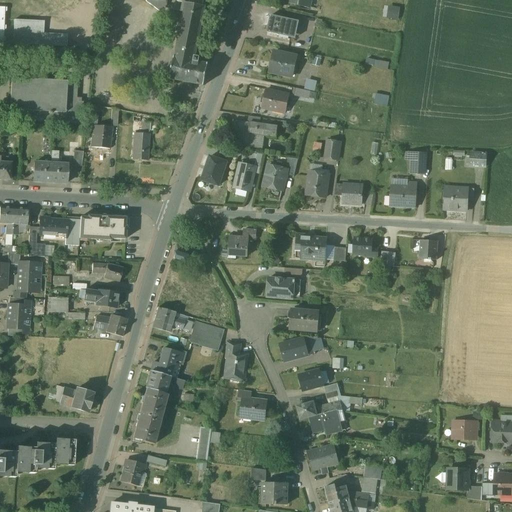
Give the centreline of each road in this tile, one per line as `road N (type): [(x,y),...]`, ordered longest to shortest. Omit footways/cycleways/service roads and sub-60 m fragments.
road 1 (residential): [(170,214),(494,228)]
road 2 (residential): [(170,214),(246,0)]
road 3 (residential): [(110,424),(170,214)]
road 4 (residential): [(316,511),(254,318)]
road 5 (residential): [(0,197),(141,205),(170,214)]
